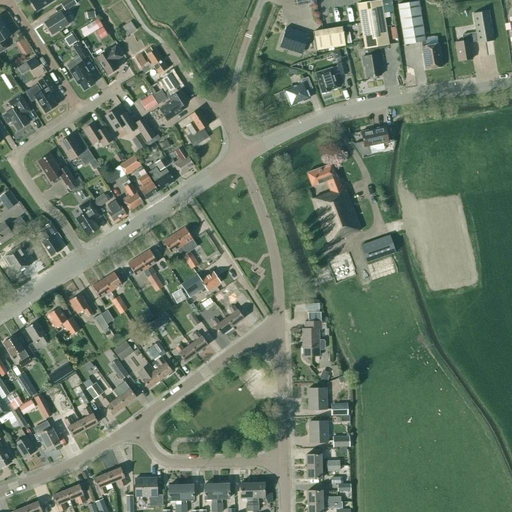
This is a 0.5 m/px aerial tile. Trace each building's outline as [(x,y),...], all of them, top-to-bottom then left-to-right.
[(29,0),(37,12),(54,0),(29,0)] [(74,0),(65,0),(61,3),(66,12),(77,5),(74,0)] [(365,67),(366,77),(381,75),(379,63),(380,63),(378,54),(376,55),(374,47),(388,45),(380,0),(379,0),(357,4),(360,23),(364,49),(366,49),(367,56),(362,57),(364,67),(365,67)] [(418,1),(397,4),(404,45),(421,42),(422,47),(425,69),(442,67),(438,44),(426,46),(425,40),(418,1)] [(463,41),(455,43),(459,61),(472,59),(469,42),(477,41),(477,43),(493,40),(488,11),(472,14),(476,33),(462,35),(463,41)] [(44,23),(52,35),(68,25),(60,12),(44,23)] [(0,51),(6,48),(2,41),(10,36),(0,19),(0,51)] [(79,30),(84,37),(99,29),(94,21),(79,30)] [(120,28),(126,37),(136,30),(130,21),(120,28)] [(285,28),(280,44),(302,51),(307,35),(285,28)] [(326,50),(345,46),(342,28),(322,31),(326,50)] [(67,37),(72,45),(76,42),(72,35),(67,37)] [(27,44),(24,38),(16,43),(19,49),(27,44)] [(82,63),(81,61),(88,56),(79,43),(72,47),(79,57),(66,65),(78,84),(79,83),(84,90),(94,83),(90,76),(91,75),(83,63),(82,63)] [(107,51),(96,58),(107,75),(118,68),(114,62),(121,57),(115,47),(107,52),(107,51)] [(145,74),(154,68),(158,74),(167,69),(155,49),(152,51),(150,47),(144,51),(148,58),(145,61),(140,53),(135,57),(145,74)] [(334,60),(341,58),(339,50),(331,52),(334,60)] [(40,65),(34,56),(26,62),(31,71),(40,65)] [(347,74),(345,62),(337,64),(340,76),(347,74)] [(331,68),(323,71),(323,70),(315,72),(321,93),(330,91),(338,88),(331,68)] [(7,72),(0,76),(4,82),(11,78),(7,72)] [(161,87),(165,85),(169,91),(178,86),(170,74),(158,82),(161,87)] [(38,82),(43,90),(40,92),(36,86),(26,92),(31,100),(35,98),(45,113),(57,105),(49,93),(55,89),(47,76),(38,82)] [(287,98),(289,104),(292,105),(309,98),(306,91),(312,88),(308,77),(301,80),(302,83),(284,91),(279,93),(282,101),(287,98)] [(159,109),(167,121),(182,111),(180,108),(189,101),(181,89),(168,98),(170,101),(159,109)] [(161,90),(153,95),(158,105),(167,99),(161,90)] [(11,121),(17,131),(29,123),(24,115),(31,111),(20,94),(8,102),(13,109),(2,116),(7,124),(11,121)] [(151,95),(140,102),(146,111),(157,105),(151,95)] [(115,131),(122,127),(126,134),(136,128),(125,112),(120,115),(116,109),(105,116),(115,131)] [(187,126),(192,135),(199,131),(208,125),(198,110),(189,116),(193,122),(187,126)] [(177,124),(181,129),(192,121),(189,116),(177,124)] [(134,124),(146,142),(155,136),(143,118),(134,124)] [(99,140),(103,146),(112,140),(103,127),(98,130),(94,123),(83,130),(92,145),(99,140)] [(385,127),(361,132),(364,147),(388,142),(385,127)] [(193,147),(205,139),(199,131),(192,135),(187,138),(193,147)] [(146,145),(139,134),(131,140),(138,150),(146,145)] [(78,155),(84,165),(94,159),(86,147),(81,151),(71,135),(59,143),(70,160),(78,155)] [(163,151),(170,147),(166,140),(159,144),(163,151)] [(173,164),(181,176),(188,171),(187,170),(194,166),(181,147),(175,151),(180,159),(173,164)] [(117,163),(123,159),(119,153),(113,157),(117,163)] [(78,186),(66,166),(61,170),(50,154),(37,162),(50,182),(60,176),(70,191),(78,186)] [(120,165),(126,175),(141,166),(134,155),(120,165)] [(169,164),(164,157),(155,163),(160,170),(169,164)] [(331,164),(306,173),(311,186),(326,181),(330,192),(311,199),(327,243),(361,230),(344,186),(341,187),(337,176),(336,176),(331,164)] [(166,169),(160,172),(159,173),(155,167),(148,172),(160,190),(174,181),(168,172),(166,169)] [(115,169),(114,168),(102,176),(108,186),(120,178),(115,169)] [(137,179),(142,186),(138,188),(146,199),(158,191),(146,173),(140,177),(137,179)] [(142,202),(130,183),(123,187),(129,195),(122,199),(129,210),(142,202)] [(88,196),(84,189),(77,193),(82,200),(88,196)] [(9,192),(0,198),(0,199),(7,210),(17,203),(9,192)] [(93,201),(98,208),(108,201),(103,194),(93,201)] [(76,219),(87,236),(98,228),(93,220),(100,215),(90,199),(77,207),(82,215),(76,219)] [(108,212),(114,221),(125,213),(116,200),(106,206),(110,211),(108,212)] [(10,224),(6,226),(4,223),(0,225),(0,243),(0,244),(26,225),(21,218),(11,225),(10,224)] [(52,236),(58,232),(51,222),(45,226),(40,229),(43,234),(42,234),(46,240),(42,242),(51,257),(61,250),(52,236)] [(181,247),(186,254),(189,251),(196,247),(192,240),(184,227),(173,234),(181,247)] [(186,254),(181,247),(173,234),(163,241),(171,253),(177,250),(181,256),(183,255),(186,254)] [(361,246),(366,262),(395,252),(389,236),(361,246)] [(2,257),(14,275),(31,264),(26,257),(32,253),(27,245),(21,249),(19,246),(2,257)] [(149,250),(138,257),(146,269),(150,276),(154,274),(155,273),(151,266),(157,262),(149,250)] [(189,251),(186,254),(183,255),(187,262),(194,258),(189,251)] [(150,276),(146,269),(138,257),(127,264),(135,276),(143,271),(147,278),(150,276)] [(194,258),(187,262),(191,269),(198,265),(194,258)] [(114,272),(103,279),(110,292),(121,285),(114,272)] [(220,283),(213,272),(201,280),(197,274),(181,285),(185,291),(186,291),(188,295),(197,290),(198,292),(205,287),(207,291),(220,283)] [(154,274),(150,276),(147,278),(151,284),(158,280),(154,274)] [(110,292),(103,279),(92,286),(100,299),(107,294),(109,298),(113,295),(110,292)] [(158,280),(151,284),(156,291),(162,287),(158,280)] [(223,297),(228,293),(225,289),(220,293),(223,297)] [(178,303),(186,299),(184,293),(175,298),(178,303)] [(242,311),(250,304),(242,293),(233,299),(242,311)] [(80,294),(69,301),(77,314),(84,310),(88,316),(92,313),(80,294)] [(112,300),(116,307),(123,303),(118,296),(112,300)] [(123,303),(116,307),(120,314),(127,310),(123,303)] [(197,313),(204,308),(201,303),(194,308),(197,313)] [(320,310),(320,303),(305,303),(305,311),(320,310)] [(232,314),(226,319),(232,327),(243,318),(237,310),(237,311),(233,306),(229,309),(232,314)] [(58,308),(48,314),(51,320),(50,320),(55,327),(62,323),(70,336),(79,330),(72,317),(67,320),(62,313),(61,313),(58,308)] [(150,309),(142,314),(147,321),(155,316),(150,309)] [(113,319),(107,310),(101,314),(107,323),(113,319)] [(321,312),(308,312),(308,320),(321,320),(321,312)] [(200,323),(193,313),(187,316),(195,327),(200,323)] [(108,327),(100,314),(94,318),(102,331),(108,327)] [(155,330),(168,321),(164,315),(150,324),(155,330)] [(232,327),(226,319),(219,323),(216,319),(211,322),(215,327),(214,327),(220,335),(232,327)] [(36,321),(25,328),(34,342),(40,338),(44,345),(49,342),(44,335),(45,335),(36,321)] [(305,329),(302,329),(303,356),(319,356),(319,350),(323,350),(325,348),(325,341),(323,340),(319,340),(318,329),(321,329),(321,322),(304,322),(305,329)] [(144,338),(152,332),(147,324),(139,330),(144,338)] [(196,340),(190,345),(196,353),(207,345),(201,337),(200,337),(197,332),(193,335),(196,340)] [(17,354),(21,360),(18,363),(21,368),(31,362),(28,356),(14,335),(2,343),(12,357),(17,354)] [(172,343),(166,335),(160,339),(166,347),(172,343)] [(114,350),(120,359),(132,351),(125,342),(114,350)] [(160,356),(161,357),(166,353),(158,342),(153,346),(160,356)] [(196,353),(190,345),(183,350),(180,345),(175,348),(178,353),(184,362),(196,353)] [(160,356),(153,346),(147,350),(154,360),(160,356)] [(160,367),(154,371),(160,380),(172,371),(165,363),(161,357),(155,361),(160,367)] [(128,375),(117,360),(110,365),(120,380),(128,375)] [(87,371),(93,367),(89,361),(83,366),(87,371)] [(69,364),(49,374),(53,382),(73,372),(69,364)] [(160,380),(154,371),(148,364),(137,373),(148,388),(160,380)] [(325,380),(328,373),(322,370),(319,378),(325,380)] [(16,377),(28,397),(36,393),(24,373),(16,377)] [(87,389),(93,385),(89,379),(82,383),(87,389)] [(0,394),(2,398),(9,394),(0,380),(0,394)] [(103,392),(96,383),(93,385),(87,389),(86,389),(93,399),(103,392)] [(124,393),(118,398),(124,406),(136,398),(124,383),(119,387),(124,393)] [(253,400),(244,387),(230,398),(227,394),(210,406),(213,410),(197,421),(206,434),(228,418),(235,429),(240,425),(233,415),(231,416),(253,400)] [(308,388),(308,410),(326,409),(326,388),(308,388)] [(92,400),(85,389),(78,394),(85,404),(92,400)] [(35,398),(45,418),(51,415),(52,415),(41,395),(35,398)] [(12,410),(22,404),(17,396),(9,402),(10,403),(9,404),(12,410)] [(113,415),(124,406),(118,398),(112,402),(107,396),(102,400),(106,406),(113,415)] [(34,405),(31,400),(26,403),(29,408),(34,405)] [(331,404),(331,415),(347,415),(347,403),(331,404)] [(86,417),(80,421),(85,430),(97,423),(92,414),(89,407),(82,410),(86,417)] [(11,412),(21,428),(26,424),(17,409),(11,412)] [(0,420),(2,424),(10,418),(7,414),(0,418),(0,420)] [(72,437),(85,430),(80,421),(73,424),(70,417),(64,420),(67,427),(72,437)] [(309,421),(309,443),(327,442),(327,421),(309,421)] [(59,442),(51,428),(50,429),(46,422),(33,429),(40,442),(43,440),(47,449),(59,442)] [(0,467),(11,462),(0,442),(0,438),(3,437),(0,430),(0,467)] [(14,444),(23,458),(35,451),(27,436),(14,444)] [(333,437),(333,447),(349,446),(349,436),(333,437)] [(306,455),(306,467),(339,466),(339,461),(321,461),(321,454),(306,455)] [(339,470),(339,466),(306,467),(306,479),(321,478),(321,471),(339,470)] [(120,468),(106,473),(110,483),(118,480),(120,487),(126,485),(124,477),(120,468)] [(104,486),(110,483),(106,473),(93,479),(97,488),(98,488),(101,495),(107,492),(104,486)] [(156,478),(135,478),(135,497),(149,496),(149,506),(163,506),(163,495),(157,495),(156,478)] [(247,511),(253,511),(252,503),(252,498),(252,483),(240,483),(240,498),(247,498),(247,511)] [(252,483),(252,498),(253,511),(258,511),(258,497),(264,497),(264,483),(252,483)] [(337,484),(337,491),(351,491),(350,483),(337,484)] [(211,511),(214,511),(217,511),(216,484),(204,484),(204,499),(211,499),(211,511)] [(216,484),(217,511),(222,511),(222,498),(229,498),(228,484),(216,484)] [(78,485),(65,490),(69,500),(76,497),(79,504),(85,502),(78,485)] [(175,511),(180,511),(180,485),(168,485),(169,500),(175,500),(175,511)] [(192,485),(180,485),(180,511),(186,511),(186,499),(193,499),(192,485)] [(63,503),(69,500),(65,490),(52,495),(56,505),(57,505),(59,511),(66,510),(63,503)] [(307,491),(307,503),(340,502),(340,497),(322,498),(322,490),(307,491)] [(108,511),(103,499),(94,502),(98,511),(108,511)] [(37,502),(24,507),(25,511),(41,511),(37,502)] [(86,505),(88,511),(97,511),(94,502),(86,505)] [(340,507),(340,502),(307,503),(307,511),(322,511),(322,507),(340,507)]
